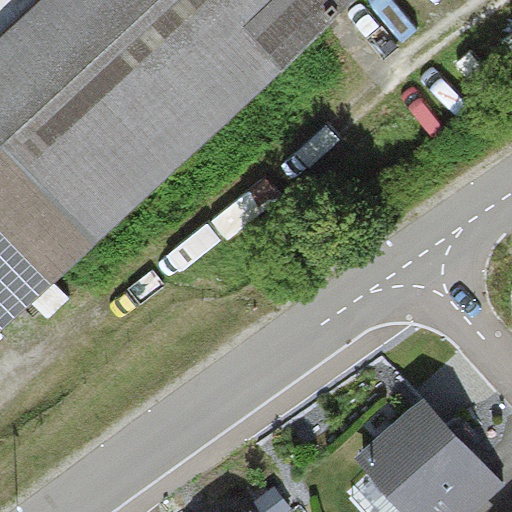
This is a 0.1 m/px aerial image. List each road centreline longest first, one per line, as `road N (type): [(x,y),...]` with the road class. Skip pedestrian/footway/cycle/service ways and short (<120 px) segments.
road 1 (tertiary): [(407,268),(79,511)]
road 2 (residential): [(511,385),(407,268)]
road 3 (tertiary): [(511,198),(407,268)]
